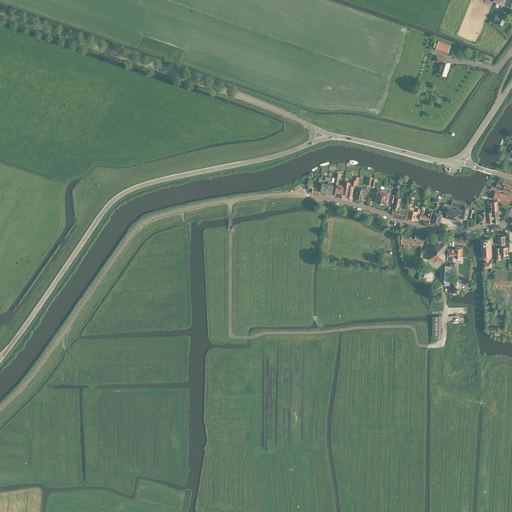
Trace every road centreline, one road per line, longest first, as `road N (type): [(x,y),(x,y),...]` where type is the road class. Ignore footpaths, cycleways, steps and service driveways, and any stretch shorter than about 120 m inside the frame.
road 1 (track): [(439,265),(445,328),(431,344),(416,341),(407,326),(231,335),(229,199)]
road 2 (tertiary): [(311,142),(119,197),(0,360)]
road 3 (unclassified): [(0,408),(144,221),(211,202),(303,194)]
road 4 (tertiary): [(313,127),(0,13)]
road 5 (residential): [(303,194),(454,233),(511,214)]
road 6 (tertiary): [(448,161),(331,136)]
